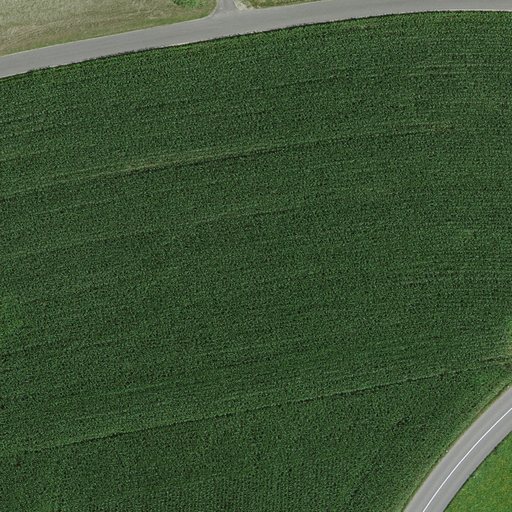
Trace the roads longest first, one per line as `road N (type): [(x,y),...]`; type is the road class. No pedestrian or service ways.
road 1 (unclassified): [(0,67),(431,0)]
road 2 (tertiary): [(423,511),(511,412)]
